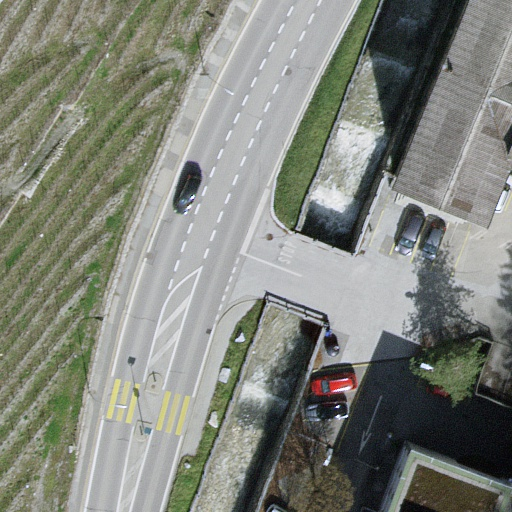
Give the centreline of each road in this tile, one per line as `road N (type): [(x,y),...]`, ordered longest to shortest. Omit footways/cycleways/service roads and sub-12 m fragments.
road 1 (tertiary): [(134,511),(204,289),(334,0)]
road 2 (tertiary): [(281,0),(220,119),(158,272),(118,421),(107,511)]
